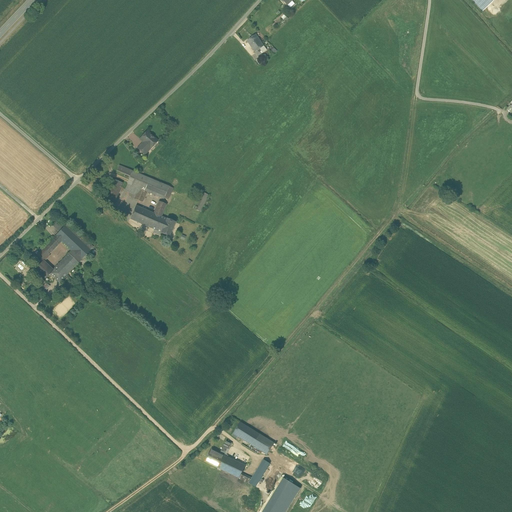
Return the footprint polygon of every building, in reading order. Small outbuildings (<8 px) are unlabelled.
[(472,0),(483,11),(494,0),(472,0)] [(247,41),(255,52),(259,49),(264,46),(256,34),(247,41)] [(157,141),(147,132),(140,139),(144,142),(150,148),(151,148),(157,141)] [(144,142),(138,148),(144,154),(150,148),(144,142)] [(132,171),(119,165),(116,171),(130,176),(132,171)] [(169,186),(132,171),(130,176),(127,183),(128,184),(125,190),(136,195),(134,198),(142,202),(143,201),(147,192),(164,199),(164,198),(169,186)] [(113,179),(105,197),(114,201),(123,183),(113,179)] [(169,186),(164,198),(168,199),(173,188),(169,186)] [(204,193),(196,210),(201,212),(208,195),(204,193)] [(166,204),(159,201),(154,213),(156,214),(161,216),(166,204)] [(154,213),(136,205),(130,219),(151,228),(156,214),(154,213)] [(161,216),(156,214),(151,228),(155,230),(161,232),(166,219),(161,216)] [(175,222),(167,218),(166,219),(161,232),(161,233),(169,236),(175,222)] [(60,219),(54,225),(61,231),(66,226),(60,219)] [(82,235),(69,222),(66,226),(61,231),(57,235),(62,240),(72,250),(82,260),(94,247),(82,235)] [(54,238),(60,243),(62,240),(57,235),(54,238)] [(60,243),(54,238),(36,256),(41,262),(44,259),(44,260),(50,254),(49,254),(60,243)] [(72,250),(54,269),(49,274),(51,277),(52,275),(59,282),(82,260),(72,250)] [(44,260),(44,259),(41,262),(34,269),(44,279),(49,274),(54,269),(44,260)] [(51,286),(47,282),(39,291),(42,294),(51,286)] [(240,422),(233,433),(237,436),(267,454),(274,443),(240,422)] [(232,443),(226,440),(220,453),(224,455),(227,449),(229,450),(232,443)] [(220,453),(211,449),(205,462),(218,468),(224,455),(220,453)] [(246,465),(224,455),(218,468),(239,478),(242,473),(246,465)] [(321,467),(324,461),(312,455),(309,461),(321,467)] [(252,478),(249,483),(255,487),(270,463),(263,459),(252,478)] [(297,466),(292,474),(310,485),(315,477),(297,466)] [(252,478),(242,473),(239,478),(249,483),(252,478)] [(269,500),(262,511),(285,511),(287,509),(286,504),(280,505),(278,508),(277,509),(275,511),(272,511),(271,506),(273,506),(273,503),(275,499),(269,500)]
